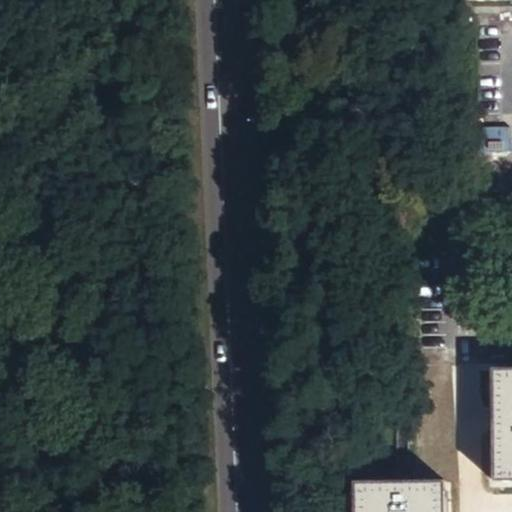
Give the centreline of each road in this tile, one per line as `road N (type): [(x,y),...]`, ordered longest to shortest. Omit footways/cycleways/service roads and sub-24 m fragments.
road 1 (tertiary): [(235,0),(253,511)]
road 2 (track): [(0,421),(51,431),(75,474),(69,511)]
